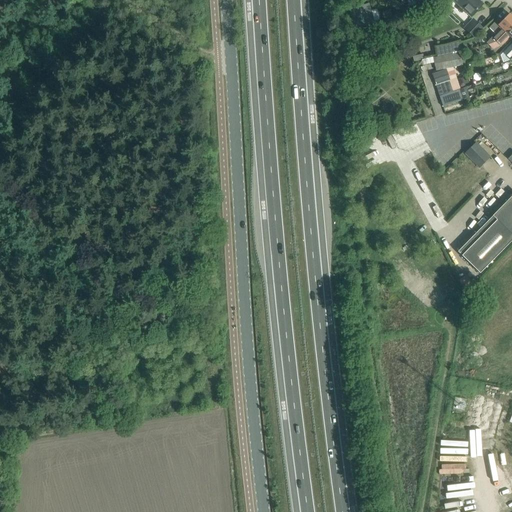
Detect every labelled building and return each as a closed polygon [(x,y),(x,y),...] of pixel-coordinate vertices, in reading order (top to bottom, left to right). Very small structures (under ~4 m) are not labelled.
[(475,0),(455,0),(471,16),(481,5),(475,0)] [(368,5),(350,10),(355,28),(373,23),(368,5)] [(496,20),(489,28),(495,34),(486,43),(491,49),(511,26),(511,16),(509,14),(499,23),(496,20)] [(473,20),(465,29),(473,37),(482,28),(473,20)] [(511,40),(511,26),(491,49),(495,52),(501,46),(501,47),(510,38),(511,40)] [(511,43),(503,53),(510,60),(511,58),(511,43)] [(434,57),(453,54),(451,44),(432,49),(434,57)] [(467,64),(464,52),(434,58),(437,70),(467,64)] [(450,80),(447,70),(435,73),(432,74),(436,85),(450,80)] [(455,78),(450,80),(436,85),(439,97),(466,87),(453,92),(451,87),(457,85),(455,78)] [(470,98),(466,87),(439,97),(443,107),(460,101),(470,98)] [(479,165),(488,156),(476,143),(475,142),(465,153),(479,165)] [(511,240),(511,195),(458,251),(480,273),(511,240)]
